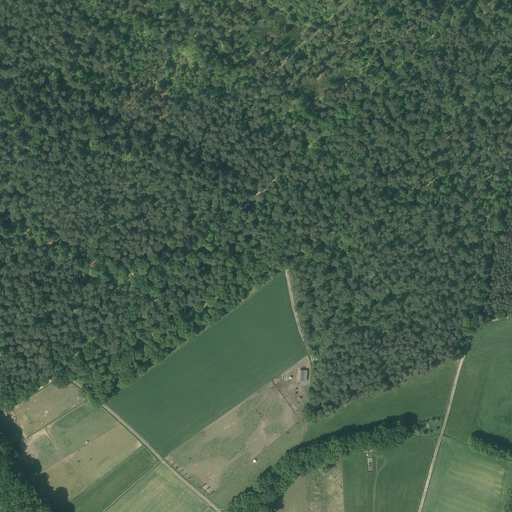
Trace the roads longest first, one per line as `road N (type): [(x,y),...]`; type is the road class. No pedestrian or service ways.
road 1 (track): [(149,291),(472,0)]
road 2 (track): [(94,0),(334,124)]
road 3 (track): [(0,223),(43,124),(156,169)]
road 4 (track): [(463,354),(418,511)]
road 5 (track): [(145,258),(104,253),(5,211)]
road 6 (track): [(0,227),(132,283)]
road 7 (track): [(375,66),(260,0)]
road 8 (track): [(52,376),(149,291)]
